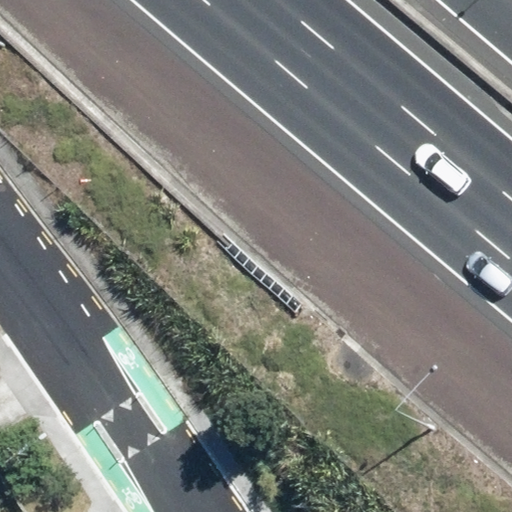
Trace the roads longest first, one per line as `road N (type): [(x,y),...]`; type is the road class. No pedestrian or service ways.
road 1 (residential): [(0,249),(178,511)]
road 2 (motorway): [(511,196),(284,0)]
